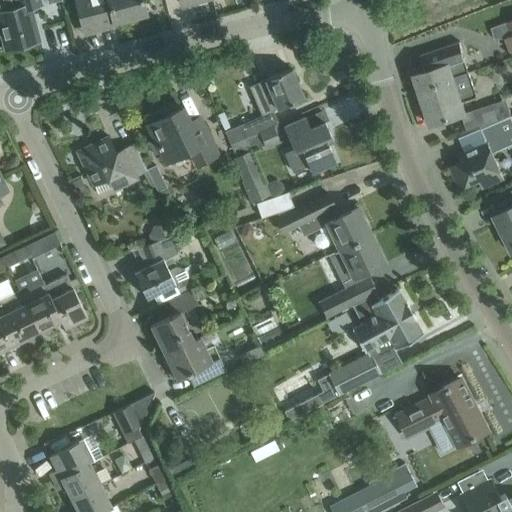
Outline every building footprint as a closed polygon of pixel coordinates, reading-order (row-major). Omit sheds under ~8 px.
[(0,0),(0,20),(8,50),(38,41),(29,8),(43,5),(41,0),(0,0)] [(75,0),(83,29),(146,13),(142,0),(75,0)] [(441,0),(443,17),(478,0),(441,0)] [(419,89),(470,72),(466,61),(468,60),(461,41),(421,55),(427,71),(415,75),(419,89)] [(274,125),(279,123),(273,110),(304,97),(292,67),(249,86),(262,115),(226,131),(231,144),(245,138),(259,132),(274,125)] [(419,89),(431,125),(466,113),(462,102),(478,97),(470,72),(419,89)] [(486,126),(511,114),(511,104),(509,96),(479,108),(486,126)] [(153,122),(148,124),(166,163),(190,151),(197,165),(218,154),(202,122),(192,127),(183,107),(171,113),(170,110),(165,108),(153,114),(151,119),(153,122)] [(511,119),(511,116),(481,129),(488,143),(458,155),(461,162),(451,167),(460,188),(480,180),(483,188),(504,178),(494,154),(511,145),(511,119)] [(306,117),(284,126),(294,149),(291,151),(285,153),(293,171),(305,166),(308,164),(312,172),(336,161),(326,137),(331,135),(325,121),(310,128),(306,117)] [(274,125),(259,132),(264,144),(265,147),(281,141),(281,140),(274,125)] [(259,132),(245,138),(251,150),(252,150),(264,144),(259,132)] [(108,137),(78,151),(94,183),(99,193),(113,186),(143,171),(151,187),(155,186),(147,169),(135,144),(116,153),(108,137)] [(231,144),(237,156),(233,158),(252,200),(270,192),(252,150),(251,150),(245,138),(231,144)] [(147,169),(155,186),(158,191),(167,187),(156,164),(147,169)] [(293,205),(288,191),(257,202),(262,217),(293,205)] [(329,193),(276,220),(282,233),(298,225),(305,222),(310,232),(319,228),(321,231),(316,234),(314,240),(316,246),(322,248),(328,245),(330,239),(327,233),(332,231),(340,248),(371,234),(357,206),(339,215),(329,193)] [(511,207),(495,216),(511,248),(511,207)] [(178,215),(183,229),(198,225),(195,217),(186,213),(178,215)] [(251,237),(254,229),(251,225),(247,223),(243,225),(240,234),(242,238),(247,240),(251,237)] [(30,258),(60,243),(55,231),(25,245),(30,258)] [(371,234),(340,248),(329,254),(345,287),(319,300),(327,316),(352,304),(376,292),(377,292),(370,278),(366,270),(384,261),(371,234)] [(139,246),(132,250),(141,269),(134,272),(147,297),(175,283),(177,287),(186,283),(188,275),(185,268),(177,265),(173,267),(168,258),(165,252),(175,248),(170,235),(158,239),(139,246)] [(7,266),(18,261),(14,252),(3,257),(7,266)] [(88,318),(73,287),(67,274),(45,284),(43,285),(60,319),(65,329),(66,328),(64,325),(72,321),(74,324),(88,318)] [(43,285),(45,284),(42,278),(18,289),(38,330),(60,319),(43,285)] [(38,330),(18,289),(13,291),(7,279),(0,282),(0,306),(16,341),(38,330)] [(365,351),(375,345),(380,354),(394,346),(395,347),(423,332),(423,331),(422,331),(415,318),(416,318),(407,302),(406,302),(399,290),(399,289),(399,288),(380,299),(376,292),(352,304),(362,322),(352,327),(365,351)] [(165,352),(200,336),(205,333),(198,320),(191,324),(184,309),(197,302),(190,289),(168,300),(174,313),(151,324),(165,352)] [(9,344),(16,341),(0,306),(0,352),(10,347),(9,344)] [(279,330),(258,340),(260,344),(263,351),(284,340),(279,330)] [(187,372),(193,385),(225,370),(213,345),(206,349),(200,336),(165,352),(170,363),(166,365),(173,378),(176,377),(177,378),(187,372)] [(244,366),(265,355),(260,344),(238,355),(244,366)] [(328,373),(339,394),(381,373),(371,352),(328,373)] [(323,390),(284,410),(289,419),(299,414),(339,394),(335,386),(328,373),(317,378),(323,390)] [(487,429),(461,378),(430,394),(432,397),(397,416),(407,437),(428,426),(435,440),(450,432),(457,445),(487,429)] [(128,443),(134,440),(142,435),(139,429),(155,392),(154,391),(113,412),(128,443)] [(141,454),(149,450),(142,435),(134,440),(141,454)] [(53,481),(90,462),(79,440),(49,455),(56,468),(49,472),(53,481)] [(71,498),(101,483),(90,462),(53,481),(58,489),(65,486),(71,498)] [(370,485),(330,505),(333,511),(375,511),(407,496),(405,492),(416,486),(404,463),(368,481),(370,485)] [(156,483),(165,479),(158,464),(149,469),(156,483)] [(511,511),(511,496),(508,498),(505,494),(500,496),(490,478),(488,480),(463,492),(460,494),(469,511),(511,511)] [(101,511),(116,505),(116,504),(123,500),(112,479),(101,484),(101,483),(71,498),(78,511),(101,511)] [(165,479),(156,483),(164,499),(173,494),(165,479)] [(431,511),(434,511),(426,497),(398,511),(431,511)]
